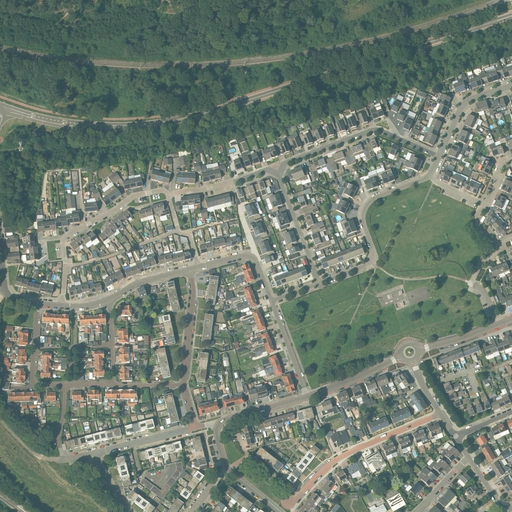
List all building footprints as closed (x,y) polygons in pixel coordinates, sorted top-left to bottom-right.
[(505,79),(510,77),(507,68),(506,65),(501,67),(498,67),(500,75),(503,74),(505,79)] [(490,70),(494,82),(499,81),(497,76),(500,75),(498,67),(495,68),(495,69),(490,70)] [(488,84),(494,82),(490,70),(482,73),(484,80),(487,79),(488,84)] [(475,79),(477,87),(483,86),(481,81),(484,80),(482,73),(479,74),(480,77),(475,79)] [(472,89),(477,87),(475,79),(474,75),(466,78),(465,78),(468,85),(471,84),(472,89)] [(462,77),(462,79),(457,81),(461,93),(466,91),(465,86),(468,85),(465,78),(466,78),(465,76),(462,77)] [(456,94),(461,93),(457,81),(449,83),(451,90),(454,90),(456,94)] [(439,93),(437,98),(438,99),(441,100),(449,103),(451,99),(449,98),(450,95),(447,94),(445,93),(444,92),(443,92),(442,95),(439,93)] [(397,99),(392,111),(397,113),(398,112),(400,106),(402,103),(402,102),(397,99)] [(438,99),(436,103),(440,105),(447,108),(447,107),(449,103),(441,100),(438,99)] [(510,110),(508,103),(505,104),(503,99),(498,101),(502,113),(507,111),(510,110)] [(493,115),(494,115),(502,113),(498,101),(493,103),(494,107),(491,108),(494,115),(493,115)] [(478,113),(484,111),(481,103),(475,105),(477,110),(474,110),(475,113),(475,115),(479,117),(479,116),(478,113)] [(440,105),(438,109),(446,113),(449,108),(447,107),(447,108),(440,105)] [(381,107),(376,109),(379,118),(384,116),(383,113),(386,112),(384,106),(381,107)] [(400,113),(397,120),(403,122),(403,121),(406,115),(408,111),(403,108),(403,107),(400,106),(398,112),(400,113)] [(376,109),(370,111),(374,120),(379,118),(376,109)] [(435,113),(434,116),(442,120),(443,117),(444,118),(446,113),(438,109),(436,114),(435,113)] [(369,117),(367,110),(363,111),(364,114),(358,116),(362,125),(363,125),(363,126),(368,124),(367,124),(367,123),(368,123),(366,118),(369,117)] [(358,121),(356,114),(352,116),(353,118),(347,120),(350,129),(352,129),(352,130),(356,128),(356,127),(357,127),(355,122),(358,121)] [(406,115),(403,121),(406,123),(403,129),(409,131),(414,119),(409,116),(406,115)] [(467,120),(475,124),(477,125),(479,120),(480,120),(479,116),(479,117),(475,115),(473,117),(469,115),(467,120)] [(433,119),(431,124),(440,128),(442,123),(441,122),(442,120),(434,116),(432,119),(433,119)] [(342,122),(336,124),(339,133),(340,133),(341,134),(340,134),(345,132),(344,132),(345,131),(344,126),(346,125),(347,125),(344,118),(341,120),(342,122)] [(481,132),(472,129),(475,124),(467,120),(464,125),(469,127),(468,130),(474,133),(479,135),(481,132)] [(335,130),(336,129),(333,123),(330,124),(330,126),(325,128),(328,137),(328,138),(329,137),(329,138),(334,137),(334,136),(333,136),(334,135),(332,130),(335,129),(335,130)] [(429,123),(427,127),(429,128),(430,129),(438,132),(440,128),(431,124),(429,123)] [(427,127),(425,132),(426,133),(429,134),(436,137),(436,136),(438,132),(430,129),(429,128),(427,127)] [(323,140),(324,139),(321,130),(315,132),(314,130),(310,131),(313,138),(313,137),(316,136),(318,141),(319,141),(319,142),(324,140),(323,140)] [(460,136),(471,141),(473,136),(474,133),(477,134),(474,133),(468,130),(466,133),(462,131),(460,136)] [(424,137),(435,142),(437,137),(436,136),(436,137),(429,134),(426,133),(424,137)] [(313,143),(309,134),(304,136),(303,134),(299,135),(302,142),(305,141),(307,145),(306,145),(306,146),(308,145),(308,146),(312,145),(312,144),(313,143)] [(469,146),(471,141),(460,136),(457,141),(462,143),(461,146),(467,148),(469,146)] [(424,137),(422,141),(425,143),(433,146),(435,142),(424,137)] [(291,146),(294,145),(295,150),(296,150),(297,150),(296,150),(296,151),(301,149),(301,148),(302,148),(298,138),(292,141),(291,138),(288,140),(290,146),(291,146)] [(509,150),(511,148),(511,141),(511,139),(506,141),(505,138),(502,139),(505,146),(507,145),(509,150)] [(496,147),(499,156),(504,154),(502,147),(505,146),(502,139),(499,140),(501,145),(496,147)] [(366,145),(371,158),(375,156),(374,152),(373,150),(381,147),(379,143),(377,144),(375,140),(370,142),(370,144),(366,145)] [(277,144),(279,151),(279,150),(282,149),(284,154),(285,154),(285,155),(290,153),(289,153),(289,152),(290,152),(287,143),(281,145),(280,143),(277,144)] [(269,149),(272,159),(275,158),(278,156),(276,151),(279,150),(279,151),(277,144),(273,145),(274,147),(269,149)] [(367,159),(371,158),(366,145),(362,147),(361,145),(356,147),(359,155),(364,154),(365,156),(367,159)] [(397,160),(399,154),(397,153),(399,148),(393,145),(389,154),(395,157),(394,159),(397,160)] [(467,148),(461,146),(460,148),(453,145),(451,151),(462,155),(463,156),(465,151),(466,151),(467,148)] [(494,158),(499,156),(496,147),(491,149),(490,146),(487,147),(488,149),(489,154),(492,153),(494,158)] [(355,157),(359,155),(356,147),(351,149),(352,151),(348,152),(347,152),(352,165),(356,163),(355,160),(355,159),(355,157)] [(269,160),(272,159),(269,149),(263,151),(262,149),(259,150),(261,157),(262,157),(261,157),(264,156),(266,161),(269,160)] [(256,154),(251,156),(253,160),(255,165),(260,163),(258,158),(261,157),(259,150),(256,152),(257,153),(256,154)] [(460,160),(462,155),(451,151),(449,156),(453,158),(452,160),(457,162),(459,163),(459,161),(460,160)] [(348,166),(352,165),(347,152),(343,154),(343,152),(337,154),(341,162),(345,161),(346,163),(347,163),(348,166)] [(248,157),(243,159),(244,163),(246,168),(252,166),(250,161),(253,160),(251,156),(250,153),(247,154),(248,157)] [(336,164),(341,162),(337,154),(332,156),(333,158),(329,159),(333,172),(338,170),(336,167),(337,166),(336,164)] [(412,154),(409,162),(411,163),(420,167),(423,162),(419,160),(420,158),(415,155),(412,154)] [(244,163),(243,159),(242,156),(238,157),(239,159),(234,162),(236,166),(234,167),(236,170),(237,170),(237,171),(243,169),(243,168),(243,169),(241,164),(244,163)] [(479,164),(482,166),(491,170),(493,165),(492,164),(493,161),(486,158),(485,161),(481,159),(479,164)] [(329,174),(333,172),(329,159),(328,159),(324,161),(324,159),(319,161),(322,170),(326,168),(327,170),(328,170),(329,174)] [(317,171),(322,170),(319,161),(314,163),(314,165),(310,166),(315,179),(319,177),(318,174),(318,173),(317,171)] [(409,168),(418,172),(420,167),(411,163),(409,168)] [(212,168),(215,180),(221,179),(220,174),(223,174),(221,166),(218,166),(218,167),(212,168)] [(491,170),(482,166),(479,174),(486,177),(487,174),(488,175),(491,170)] [(151,180),(156,181),(158,173),(153,171),(154,168),(150,167),(150,170),(148,175),(152,176),(151,180)] [(296,169),(300,181),(301,182),(305,180),(305,181),(308,180),(307,176),(308,175),(306,168),(305,168),(302,169),(301,167),(296,169)] [(443,180),(448,183),(449,181),(452,174),(452,175),(452,173),(453,172),(453,171),(453,170),(446,167),(441,176),(444,177),(443,180)] [(209,182),(215,180),(212,168),(209,169),(209,168),(207,169),(206,169),(206,170),(209,182)] [(203,183),(209,182),(206,170),(206,169),(201,170),(201,171),(201,173),(203,183)] [(300,181),(296,169),(291,172),(292,173),(288,175),(290,180),(294,179),(295,183),(300,181)] [(386,174),(390,183),(395,181),(394,178),(400,176),(398,170),(392,172),(386,174)] [(451,184),(456,186),(460,177),(452,173),(452,175),(452,174),(449,181),(451,182),(451,184)] [(134,180),(136,188),(142,187),(141,183),(145,182),(144,177),(143,174),(140,175),(140,178),(134,180)] [(164,174),(162,183),(168,184),(170,176),(164,174)] [(369,180),(373,189),(378,187),(376,181),(379,180),(378,177),(377,174),(374,175),(368,177),(369,180)] [(379,180),(380,183),(383,182),(384,185),(390,183),(386,174),(381,176),(378,177),(379,180)] [(462,187),(464,188),(468,180),(460,177),(456,186),(461,188),(462,187)] [(511,181),(511,179),(507,177),(503,185),(511,189),(511,185),(511,182),(511,183),(511,181)] [(365,185),(367,191),(373,189),(369,180),(364,182),(363,179),(360,180),(362,187),(365,185)] [(263,182),(258,184),(260,190),(262,196),(267,194),(271,193),(269,187),(271,186),(269,180),(264,182),(263,182)] [(466,191),(471,193),(475,183),(468,180),(464,188),(467,189),(466,191)] [(475,183),(471,193),(476,195),(477,192),(480,194),(483,187),(475,183)] [(252,186),(247,188),(249,194),(251,200),(256,198),(254,192),(260,190),(258,184),(253,186),(252,186)] [(358,188),(349,184),(346,189),(355,193),(358,188)] [(507,196),(510,198),(511,193),(511,189),(503,185),(501,191),(503,191),(502,194),(507,196)] [(109,189),(116,199),(121,196),(114,186),(109,189)] [(241,190),(236,192),(239,201),(240,204),(246,202),(244,196),(249,194),(247,188),(242,190),(241,190)] [(104,193),(106,196),(111,203),(116,199),(109,189),(104,193)] [(299,204),(308,201),(306,196),(308,195),(308,194),(312,193),(310,189),(297,193),(298,194),(299,198),(297,198),(299,204)] [(353,199),(355,193),(346,189),(344,194),(343,197),(346,199),(348,200),(350,197),(353,199)] [(231,206),(234,205),(232,194),(228,195),(222,196),(224,204),(225,207),(231,206)] [(272,194),(266,196),(267,199),(269,199),(270,204),(271,204),(280,200),(278,195),(273,197),(272,194)] [(499,196),(496,201),(504,204),(506,199),(507,196),(502,194),(500,197),(499,196)] [(106,196),(101,200),(106,207),(111,203),(106,196)] [(341,200),(338,205),(347,210),(350,205),(344,202),(346,199),(343,197),(340,196),(338,199),(341,200)] [(182,206),(188,206),(187,198),(181,198),(181,203),(178,203),(179,211),(182,210),(182,206)] [(214,210),(213,207),(211,199),(205,201),(207,209),(208,212),(214,210)] [(85,213),(91,213),(90,204),(86,204),(86,200),(83,201),(83,206),(84,206),(85,213)] [(280,200),(271,204),(273,209),(271,209),(272,212),(278,210),(277,207),(282,205),(280,200)] [(249,206),(244,208),(246,213),(256,209),(254,204),(255,204),(254,201),(248,203),(249,206)] [(305,212),(317,208),(317,207),(316,203),(312,204),(310,205),(308,201),(299,204),(301,209),(303,208),(305,212),(304,212),(305,212)] [(493,209),(499,211),(500,209),(501,209),(504,204),(496,201),(493,209)] [(170,215),(167,207),(164,208),(163,204),(156,205),(158,213),(159,217),(170,215)] [(336,211),(345,215),(347,210),(338,205),(336,211)] [(153,216),(152,214),(150,207),(147,208),(148,210),(145,210),(147,218),(153,216)] [(307,222),(315,219),(313,215),(315,214),(315,213),(319,212),(317,208),(305,212),(305,213),(305,212),(306,216),(305,217),(307,222)] [(489,222),(492,226),(499,221),(495,216),(493,214),(494,213),(493,212),(495,210),(490,208),(487,217),(488,218),(486,220),(486,223),(489,222)] [(256,209),(246,213),(248,218),(253,216),(255,219),(260,217),(259,214),(258,215),(256,209)] [(140,219),(147,218),(145,210),(138,212),(140,219)] [(72,215),(73,224),(79,223),(78,217),(80,217),(79,211),(72,211),(72,215)] [(126,220),(128,220),(132,217),(127,211),(122,214),(126,220)] [(285,213),(276,217),(277,222),(278,222),(287,219),(285,213)] [(121,224),(126,220),(122,214),(117,218),(121,224)] [(116,228),(121,224),(117,218),(112,222),(116,228)] [(256,224),(252,226),(253,231),(263,228),(261,223),(262,222),(261,219),(255,221),(256,224)] [(287,219),(278,222),(280,227),(289,224),(287,219)] [(312,231),(324,226),(323,222),(319,223),(317,224),(315,219),(307,222),(308,227),(310,227),(312,231)] [(344,225),(346,230),(355,226),(353,221),(347,223),(346,220),(340,223),(341,226),(344,225)] [(492,226),(496,230),(502,225),(499,221),(492,226)] [(117,229),(116,228),(112,222),(109,224),(111,225),(108,227),(112,234),(117,229)] [(507,236),(505,234),(508,231),(502,225),(496,230),(500,234),(501,233),(504,237),(507,236)] [(314,241),(322,238),(320,233),(322,232),(326,230),(324,226),(312,231),(314,235),(312,236),(314,241)] [(346,230),(348,235),(349,238),(355,236),(354,233),(357,232),(355,226),(346,230)] [(113,235),(112,234),(108,227),(105,229),(107,231),(104,233),(108,239),(113,235)] [(263,228),(253,231),(255,237),(260,235),(262,238),(267,236),(264,227),(263,228)] [(286,231),(280,233),(281,236),(283,236),(285,241),(294,237),(292,232),(287,234),(286,231)] [(90,241),(92,243),(93,242),(97,239),(92,233),(89,235),(88,234),(86,235),(90,241)] [(103,243),(108,239),(104,233),(99,237),(103,243)] [(235,234),(229,236),(232,247),(238,245),(235,234)] [(85,245),(90,241),(86,235),(83,237),(82,236),(80,237),(85,245)] [(223,237),(223,239),(226,248),(232,247),(229,236),(223,237)] [(83,248),(86,246),(85,245),(80,237),(75,241),(79,247),(81,246),(83,248)] [(294,237),(285,241),(287,246),(285,246),(287,250),(292,247),(291,244),(296,242),(294,237)] [(263,243),(259,245),(261,250),(270,246),(268,241),(269,241),(268,238),(262,240),(263,243)] [(322,238),(314,241),(316,246),(317,245),(319,249),(319,250),(332,245),(330,241),(326,242),(324,242),(322,238)] [(221,247),(222,249),(226,248),(223,239),(217,240),(219,248),(221,247)] [(211,244),(213,251),(217,250),(217,248),(219,248),(217,240),(211,242),(211,244)] [(78,248),(79,247),(75,241),(69,245),(74,251),(78,248)] [(213,251),(211,244),(205,246),(207,253),(213,251)] [(356,247),(360,256),(365,254),(362,245),(356,247)] [(201,255),(207,253),(205,246),(199,247),(201,255)] [(270,246),(261,250),(263,255),(267,253),(269,256),(274,254),(273,251),(272,252),(270,246)] [(290,255),(287,256),(289,261),(298,257),(297,253),(300,252),(298,246),(288,250),(290,255)] [(355,258),(360,256),(356,247),(351,249),(355,258)] [(349,260),(355,258),(351,249),(346,251),(349,260)] [(344,262),(349,260),(346,251),(341,253),(344,262)] [(183,254),(185,261),(191,259),(189,252),(183,254)] [(339,264),(344,262),(341,253),(336,255),(339,264)] [(179,262),(185,261),(183,254),(177,255),(179,262)] [(168,263),(168,265),(172,264),(170,257),(170,255),(164,256),(166,264),(168,263)] [(172,264),(179,262),(177,255),(170,257),(172,264)] [(331,257),(334,265),(339,264),(336,255),(331,257)] [(160,265),(166,264),(164,256),(158,258),(160,265)] [(264,259),(266,265),(276,261),(274,256),(264,259)] [(329,267),(334,265),(331,257),(326,259),(329,267)] [(147,260),(150,267),(156,265),(153,258),(147,260)] [(326,259),(321,261),(324,269),(329,267),(326,259)] [(141,262),(145,272),(149,270),(148,268),(150,267),(147,260),(141,262)] [(139,274),(145,272),(141,262),(141,261),(135,263),(136,266),(136,267),(139,274)] [(511,272),(511,268),(511,265),(508,267),(507,263),(501,265),(504,273),(509,271),(510,273),(511,272)] [(243,273),(250,270),(249,266),(248,267),(247,265),(236,269),(238,274),(243,272),(243,273)] [(499,275),(504,273),(501,265),(496,267),(499,275)] [(130,269),(133,276),(139,274),(136,267),(130,269)] [(299,269),(302,278),(307,276),(304,267),(299,269)] [(493,277),(499,275),(496,267),(490,269),(492,273),(489,274),(491,281),(494,280),(493,277)] [(127,278),(133,276),(130,269),(129,269),(124,271),(127,278)] [(299,269),(294,271),(297,280),(301,278),(302,278),(299,269)] [(240,277),(241,280),(252,275),(250,270),(243,273),(244,274),(243,275),(244,275),(240,277)] [(294,271),(288,273),(292,282),(296,280),(297,280),(294,271)] [(114,275),(118,282),(124,279),(120,272),(114,275)] [(288,273),(283,275),(287,284),(291,282),(292,282),(288,273)] [(277,274),(272,276),(273,279),(276,288),(281,286),(278,277),(277,274)] [(112,285),(118,282),(114,275),(109,278),(112,285)] [(242,282),(245,280),(247,284),(254,281),(252,275),(241,280),(234,282),(235,286),(242,283),(242,282)] [(283,275),(278,277),(281,286),(286,284),(287,284),(283,275)] [(209,284),(216,285),(217,277),(210,277),(209,284)] [(14,285),(21,287),(22,280),(16,278),(14,285)] [(106,288),(112,285),(109,278),(103,281),(106,288)] [(22,290),(26,291),(28,283),(29,281),(22,280),(21,287),(23,288),(22,290)] [(168,291),(175,289),(173,282),(166,284),(168,291)] [(26,291),(32,292),(34,284),(28,283),(26,291)] [(34,284),(32,292),(39,294),(41,286),(40,286),(34,284)] [(43,295),(43,293),(45,293),(47,286),(41,284),(40,286),(41,286),(39,294),(43,295)] [(94,285),(96,293),(102,291),(100,284),(94,285)] [(208,291),(215,292),(216,285),(209,284),(208,291)] [(85,293),(85,295),(89,294),(88,286),(87,285),(81,286),(83,294),(85,293)] [(89,294),(96,293),(94,285),(88,286),(89,294)] [(47,286),(45,293),(52,295),(53,288),(49,286),(47,286)] [(140,299),(149,296),(148,286),(143,288),(137,290),(140,299)] [(238,297),(240,296),(252,292),(250,287),(243,290),(244,292),(237,294),(238,297)] [(501,293),(502,292),(500,288),(499,288),(496,289),(496,290),(502,305),(505,303),(507,308),(511,306),(509,297),(504,299),(503,297),(503,298),(501,293)] [(170,298),(177,296),(175,289),(168,291),(170,298)] [(393,291),(395,296),(396,296),(397,299),(400,297),(404,305),(405,305),(403,300),(406,299),(402,290),(399,292),(398,289),(393,291)] [(207,298),(214,299),(215,292),(208,291),(207,298)] [(226,293),(225,300),(225,301),(231,299),(234,298),(231,291),(226,293)] [(243,300),(253,297),(252,292),(240,296),(238,297),(239,299),(242,298),(243,300)] [(171,305),(178,303),(177,296),(170,298),(171,305)] [(244,302),(236,305),(237,308),(255,301),(253,297),(243,300),(244,302)] [(214,299),(207,298),(206,305),(214,306),(214,299)] [(238,312),(248,308),(249,309),(257,306),(255,301),(237,308),(238,312)] [(178,303),(171,305),(173,312),(180,310),(178,303)] [(244,321),(260,315),(258,310),(252,313),(252,315),(243,318),(244,321)] [(204,322),(211,323),(212,316),(205,315),(204,322)] [(251,321),(254,320),(255,322),(262,320),(260,315),(241,322),(243,325),(251,322),(251,321)] [(164,324),(171,323),(169,316),(162,317),(164,324)] [(250,329),(264,324),(262,320),(255,322),(256,324),(249,326),(246,327),(247,330),(250,329)] [(203,329),(210,330),(211,323),(204,322),(203,329)] [(165,331),(172,330),(171,323),(164,324),(165,331)] [(258,329),(258,331),(265,329),(264,324),(250,329),(247,330),(248,333),(250,332),(258,329)] [(202,336),(210,337),(210,330),(203,329),(202,336)] [(167,338),(174,337),(172,330),(165,331),(167,338)] [(257,342),(269,338),(267,333),(260,336),(261,339),(260,338),(256,340),(253,340),(251,341),(252,344),(257,342)] [(210,337),(202,336),(201,343),(209,344),(210,337)] [(163,346),(168,345),(175,344),(174,337),(167,338),(167,340),(162,341),(163,346)] [(505,351),(511,348),(510,347),(506,337),(503,338),(505,342),(502,343),(505,351)] [(490,347),(492,354),(498,352),(495,341),(494,340),(491,341),(493,346),(490,347)] [(498,352),(499,353),(505,351),(502,343),(499,345),(497,340),(495,341),(498,352)] [(255,353),(272,347),(271,342),(264,345),(265,347),(263,347),(259,349),(259,348),(257,349),(254,350),(255,353)] [(472,346),(475,353),(481,351),(478,344),(472,346)] [(486,356),(492,354),(490,347),(487,348),(485,344),(482,345),(486,356)] [(469,355),(475,353),(472,346),(467,348),(469,355)] [(263,353),(266,352),(267,354),(274,352),(272,347),(255,353),(255,354),(251,356),(252,359),(262,355),(261,354),(263,353)] [(464,357),(469,355),(467,348),(461,350),(464,357)] [(159,358),(166,356),(164,349),(157,351),(159,358)] [(464,357),(461,350),(455,352),(458,360),(464,357)] [(452,362),(458,360),(455,352),(450,354),(452,362)] [(199,361),(207,362),(207,354),(200,353),(199,361)] [(447,364),(452,362),(450,354),(444,356),(447,364)] [(160,365),(167,363),(166,356),(159,358),(160,365)] [(269,361),(265,362),(266,365),(277,361),(276,356),(269,358),(270,362),(269,361)] [(442,366),(447,364),(444,356),(439,358),(442,366)] [(442,366),(439,358),(433,361),(435,366),(434,366),(435,369),(436,369),(435,368),(442,366)] [(162,372),(169,370),(167,363),(160,365),(162,372)] [(272,368),(264,371),(266,375),(269,374),(281,370),(279,365),(272,368)] [(169,370),(162,372),(163,379),(170,377),(169,370)] [(274,374),(275,377),(282,374),(281,370),(269,374),(266,375),(267,378),(270,377),(274,375),(274,374)] [(401,383),(408,379),(404,373),(402,375),(400,372),(395,376),(397,379),(396,380),(399,384),(401,383)] [(205,376),(197,375),(197,382),(204,383),(205,376)] [(280,384),(291,380),(289,375),(281,378),(283,381),(279,382),(279,381),(273,383),(274,386),(280,384)] [(387,384),(392,382),(390,378),(386,379),(385,376),(380,378),(383,386),(384,386),(387,393),(390,391),(387,384)] [(383,394),(387,393),(384,386),(383,386),(380,378),(375,380),(378,388),(380,387),(383,394)] [(405,388),(403,389),(405,392),(405,393),(409,391),(407,387),(411,384),(408,379),(401,383),(405,388)] [(286,389),(293,386),(291,380),(280,384),(282,390),(286,389)] [(374,389),(377,388),(373,380),(364,384),(368,392),(370,391),(371,394),(376,392),(375,390),(374,389)] [(447,393),(448,393),(454,390),(460,388),(459,385),(458,384),(451,387),(449,383),(443,385),(447,393)] [(250,402),(258,399),(255,390),(247,392),(246,385),(242,386),(244,396),(248,395),(250,402)] [(255,390),(258,399),(268,397),(265,386),(262,386),(263,388),(255,390)] [(283,392),(276,394),(278,398),(294,392),(294,389),(293,386),(286,389),(287,391),(283,393),(283,392)] [(366,394),(362,396),(359,387),(351,390),(355,400),(361,398),(364,406),(366,406),(367,408),(371,407),(368,400),(366,394)] [(451,401),(452,400),(458,398),(464,395),(463,392),(463,391),(455,394),(454,390),(448,393),(451,401)] [(81,397),(81,392),(76,392),(76,393),(72,393),(72,401),(84,400),(84,397),(81,397)] [(348,404),(350,403),(345,392),(341,394),(347,409),(350,408),(348,404)] [(409,397),(412,401),(415,405),(422,400),(417,392),(409,397)] [(51,393),(47,393),(47,398),(44,398),(44,401),(45,401),(48,401),(55,401),(55,393),(51,393)] [(507,393),(501,396),(502,399),(503,399),(506,406),(511,403),(507,393)] [(165,403),(173,401),(172,394),(164,396),(165,396),(164,396),(165,403)] [(344,410),(347,409),(341,394),(336,396),(341,407),(343,406),(344,410)] [(480,406),(483,412),(491,409),(485,395),(481,397),(484,405),(480,406)] [(494,411),(500,408),(497,402),(495,397),(493,398),(493,397),(491,398),(493,403),(491,404),(494,411)] [(368,400),(371,407),(376,404),(375,401),(373,401),(371,398),(368,400)] [(456,408),(460,406),(462,406),(465,404),(469,403),(469,402),(467,400),(467,399),(460,402),(458,398),(452,400),(456,408)] [(472,409),(475,415),(483,412),(480,406),(477,399),(473,401),(476,408),(472,409)] [(497,402),(500,408),(506,406),(503,399),(502,399),(497,402)] [(422,400),(415,405),(420,413),(427,408),(422,400)] [(167,410),(175,408),(173,401),(165,403),(167,410)] [(333,412),(331,406),(329,401),(321,404),(324,411),(321,412),(323,416),(333,412)] [(469,403),(465,404),(468,411),(464,413),(467,419),(475,415),(472,409),(469,402),(469,403)] [(398,412),(402,420),(411,417),(407,409),(405,409),(404,407),(397,409),(397,410),(398,412)] [(169,417),(177,415),(175,408),(167,410),(169,417)] [(338,409),(343,421),(346,419),(341,408),(338,409)] [(309,419),(310,421),(314,420),(313,418),(311,409),(304,411),(306,420),(309,419)] [(306,420),(304,411),(296,413),(297,415),(299,422),(302,433),(305,433),(302,424),(307,423),(306,420)] [(393,424),(402,420),(398,412),(390,416),(393,424)] [(302,433),(299,422),(297,415),(294,416),(293,414),(287,415),(289,422),(295,420),(295,422),(298,421),(302,433)] [(169,417),(171,424),(168,424),(169,428),(178,426),(177,422),(179,422),(177,415),(169,417)] [(377,421),(380,430),(389,426),(385,418),(377,421)] [(278,432),(277,429),(277,425),(275,419),(269,420),(271,427),(272,430),(275,429),(276,433),(278,432)] [(145,422),(147,430),(154,428),(152,420),(145,422)] [(265,432),(269,431),(268,428),(271,427),(269,420),(263,422),(260,423),(261,429),(262,432),(265,432)] [(371,433),(380,430),(377,421),(368,425),(371,433)] [(140,432),(147,430),(145,422),(138,424),(140,432)] [(134,434),(140,432),(138,424),(131,425),(134,434)] [(441,433),(442,436),(445,435),(442,428),(440,429),(438,424),(436,425),(436,424),(432,426),(436,435),(441,433)] [(126,435),(134,434),(131,425),(124,427),(126,435)] [(500,434),(506,431),(508,430),(506,425),(504,426),(503,425),(497,427),(500,434)] [(434,437),(436,435),(432,426),(429,427),(429,428),(428,428),(430,434),(427,435),(430,441),(434,439),(434,437)] [(348,429),(349,430),(347,430),(349,435),(351,441),(358,438),(358,439),(366,436),(363,428),(355,431),(353,427),(348,429)] [(494,436),(500,434),(497,427),(492,429),(492,431),(491,432),(493,436),(494,435),(494,436)] [(112,430),(114,438),(121,437),(119,429),(112,430)] [(108,440),(114,438),(112,430),(105,432),(108,440)] [(427,435),(425,436),(423,430),(421,431),(421,430),(417,432),(421,442),(426,440),(427,442),(430,441),(427,435)] [(338,447),(349,442),(344,431),(330,437),(333,443),(336,442),(338,447)] [(101,442),(108,440),(105,432),(99,434),(101,442)] [(416,444),(421,442),(417,432),(414,433),(414,434),(412,435),(415,440),(412,441),(415,447),(417,446),(416,444)] [(94,444),(101,442),(99,434),(92,436),(94,444)] [(87,445),(94,444),(92,436),(85,438),(87,445)] [(486,443),(487,442),(483,436),(477,440),(481,447),(486,443)] [(193,446),(201,444),(199,437),(192,439),(192,440),(193,446)] [(412,441),(409,442),(407,437),(406,437),(405,437),(402,438),(406,448),(409,447),(410,449),(415,447),(412,441)] [(80,447),(87,445),(85,438),(78,439),(80,447)] [(251,449),(256,447),(257,447),(256,444),(254,444),(252,438),(246,440),(248,446),(250,445),(251,449)] [(401,450),(406,448),(402,438),(399,440),(397,441),(399,446),(397,447),(400,454),(399,454),(401,457),(403,456),(401,450)] [(73,449),(80,447),(78,439),(71,441),(73,449)] [(66,451),(73,449),(71,441),(64,443),(65,444),(64,444),(66,451)] [(181,449),(182,449),(180,442),(173,444),(175,452),(182,450),(181,449)] [(397,447),(394,448),(392,443),(391,444),(390,443),(387,445),(391,455),(396,453),(397,454),(399,453),(401,457),(399,454),(400,454),(397,447)] [(482,450),(486,457),(492,453),(492,452),(488,446),(486,443),(481,447),(483,450),(482,450)] [(168,454),(175,452),(173,444),(166,446),(168,454)] [(195,453),(203,451),(201,444),(193,446),(195,453)] [(387,459),(386,457),(391,455),(387,445),(383,446),(384,447),(382,447),(384,452),(381,454),(384,460),(387,459)] [(161,456),(168,454),(166,446),(159,448),(161,456)] [(308,452),(315,457),(320,451),(314,446),(314,447),(313,446),(308,452)] [(446,450),(448,452),(455,458),(459,454),(453,448),(452,448),(449,446),(446,449),(446,450)] [(154,457),(161,456),(159,448),(152,450),(154,457)] [(255,455),(261,459),(266,453),(261,449),(255,455)] [(147,459),(154,457),(152,450),(145,451),(147,459)] [(140,461),(147,459),(145,451),(138,453),(140,461)] [(197,460),(205,458),(203,451),(195,453),(197,460)] [(492,452),(492,453),(486,457),(489,463),(499,457),(494,451),(492,452)] [(304,457),(311,462),(315,457),(308,452),(304,457)] [(448,452),(444,456),(451,462),(455,458),(448,452)] [(261,459),(267,464),(272,457),(266,453),(261,459)] [(375,470),(378,468),(382,466),(380,462),(380,461),(379,462),(375,454),(372,455),(372,454),(364,459),(368,466),(371,464),(375,470)] [(117,466),(125,464),(123,457),(123,458),(123,457),(116,459),(117,466)] [(267,464),(272,468),(277,462),(272,457),(267,464)] [(300,463),(306,468),(311,462),(304,457),(300,463)] [(199,467),(207,465),(205,458),(197,460),(199,467)] [(437,464),(444,470),(448,466),(441,460),(437,464)] [(491,466),(495,472),(504,466),(500,460),(491,466)] [(278,473),(281,469),(285,464),(281,461),(280,463),(277,462),(272,468),(278,473)] [(296,468),(302,473),(306,468),(300,463),(296,468)] [(361,476),(366,473),(360,463),(356,465),(356,464),(347,469),(351,475),(358,471),(361,476)] [(119,473),(127,471),(125,464),(117,466),(119,473)] [(437,464),(433,468),(440,475),(444,470),(437,464)] [(499,478),(508,472),(506,469),(506,467),(504,466),(495,472),(499,478)] [(291,474),(298,479),(302,473),(296,468),(291,474)] [(420,471),(432,482),(436,478),(427,470),(424,468),(420,471)] [(121,480),(129,478),(127,471),(119,473),(121,480)] [(337,483),(339,482),(346,478),(343,471),(336,475),(332,479),(337,482),(337,483)] [(419,481),(420,480),(428,487),(432,482),(420,471),(422,473),(422,474),(420,473),(418,476),(419,477),(417,479),(419,481)] [(192,478),(199,483),(204,477),(197,472),(192,478)] [(298,479),(291,474),(287,479),(287,480),(293,485),(298,479)] [(460,480),(465,485),(471,479),(466,474),(460,480)] [(386,480),(384,476),(384,475),(376,479),(373,481),(375,485),(386,480)] [(504,487),(510,483),(507,477),(500,481),(504,487)] [(129,478),(121,480),(123,487),(131,485),(129,478)] [(188,483),(195,489),(199,483),(192,478),(188,483)] [(324,485),(331,490),(337,482),(332,479),(330,482),(328,480),(324,485)] [(184,489),(191,494),(195,489),(188,483),(184,489)] [(407,492),(408,493),(410,494),(412,493),(415,495),(422,488),(416,483),(410,490),(410,489),(407,492)] [(329,493),(331,490),(324,485),(321,490),(323,492),(321,495),(325,498),(327,499),(331,494),(329,493)] [(472,497),(474,500),(483,494),(480,490),(479,491),(475,485),(466,491),(470,498),(472,497)] [(127,498),(133,502),(138,496),(132,491),(131,492),(129,490),(128,490),(128,487),(123,488),(125,495),(124,496),(127,498)] [(225,494),(231,498),(236,492),(230,487),(225,493),(225,494)] [(184,489),(180,495),(187,500),(191,494),(184,489)] [(455,496),(456,496),(450,490),(444,496),(452,504),(453,505),(457,501),(456,499),(457,498),(455,496)] [(231,498),(236,502),(241,496),(236,492),(231,498)] [(321,499),(323,501),(325,498),(321,495),(319,497),(313,493),(309,499),(315,502),(317,504),(321,499)] [(392,497),(387,500),(393,511),(404,505),(399,495),(393,498),(392,497)] [(133,502),(139,507),(143,500),(138,496),(133,502)] [(236,502),(242,507),(247,500),(241,496),(236,502)] [(446,509),(452,504),(444,496),(438,502),(445,508),(446,509)] [(173,505),(179,510),(184,504),(177,499),(173,505)] [(314,505),(313,504),(315,502),(309,499),(306,503),(311,507),(314,509),(317,511),(319,509),(315,507),(314,505)] [(139,507),(144,511),(149,504),(143,500),(139,507)] [(247,500),(242,507),(247,511),(252,505),(247,500)] [(224,511),(227,508),(218,502),(214,508),(219,511),(221,511),(222,510),(224,511)] [(302,508),(306,511),(307,511),(311,507),(306,503),(302,508)]
